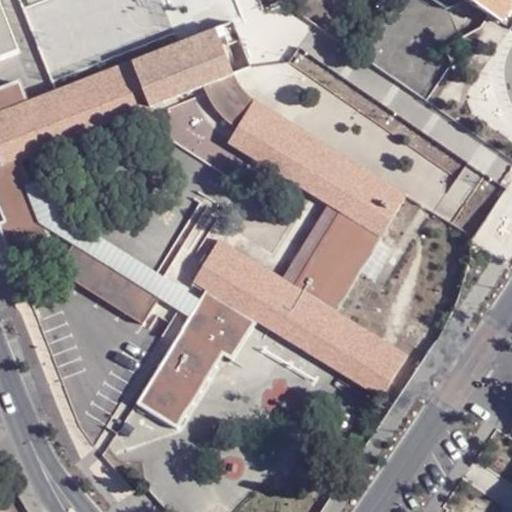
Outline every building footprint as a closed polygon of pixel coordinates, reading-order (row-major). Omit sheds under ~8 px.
[(2,0),(0,0),(0,61),(23,51),(2,0)] [(511,0),(428,0),(428,1),(444,13),(463,1),(501,27),(511,11),(511,0)] [(217,32),(132,66),(150,108),(205,88),(234,76),(217,32)] [(132,66),(38,103),(55,146),(150,108),(132,66)] [(234,76),(205,88),(207,95),(210,100),(214,106),(217,111),(220,115),(224,119),(229,123),(233,126),(238,128),(253,103),(247,97),(242,90),(234,76)] [(55,146),(38,103),(37,98),(26,103),(18,83),(16,84),(17,86),(0,92),(0,197),(9,222),(2,225),(14,254),(49,240),(32,198),(18,160),(55,146)] [(238,128),(228,143),(340,211),(303,273),(293,287),(222,241),(195,282),(207,290),(249,317),(380,399),(406,358),(337,314),(409,197),(253,103),(238,128)] [(162,296),(77,244),(60,272),(145,325),(162,296)] [(183,329),(224,356),(249,317),(207,290),(191,316),(183,329)] [(177,431),(224,356),(183,329),(136,406),(177,431)]
